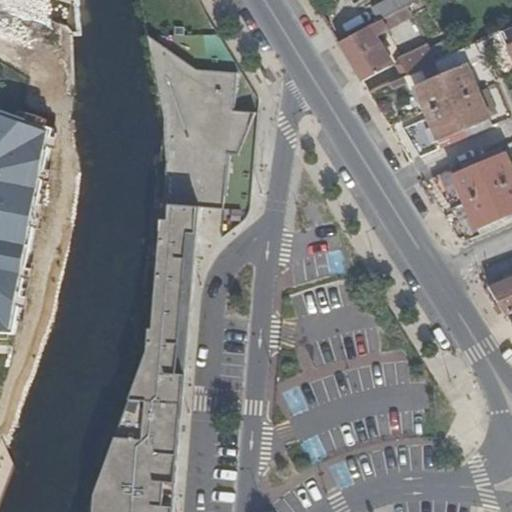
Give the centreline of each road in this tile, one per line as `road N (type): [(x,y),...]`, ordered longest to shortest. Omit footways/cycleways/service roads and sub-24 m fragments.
road 1 (residential): [(274,224),(229,259),(218,284),(198,511)]
road 2 (residential): [(274,224),(248,511)]
road 3 (tertiary): [(438,274),(305,69)]
road 4 (residential): [(328,511),(394,485),(467,485),(511,473)]
road 5 (residential): [(305,69),(286,128),(274,224)]
road 6 (unknown): [(373,176),(511,120)]
road 7 (tertiary): [(511,401),(438,274)]
